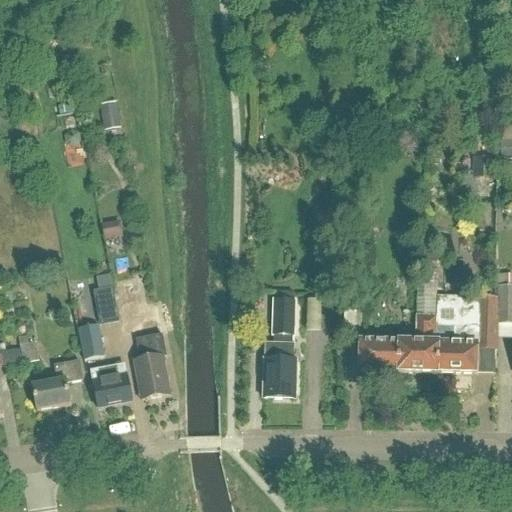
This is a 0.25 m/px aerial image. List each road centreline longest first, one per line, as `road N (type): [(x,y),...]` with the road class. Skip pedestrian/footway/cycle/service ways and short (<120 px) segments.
road 1 (residential): [(242,445),(511,452)]
road 2 (residential): [(32,463),(186,446)]
